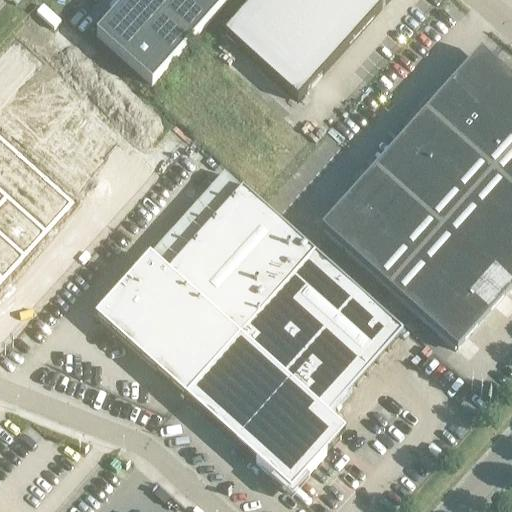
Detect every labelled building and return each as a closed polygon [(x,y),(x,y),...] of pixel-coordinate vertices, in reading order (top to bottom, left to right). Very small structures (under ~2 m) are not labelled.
[(123,20),(102,43),(153,88),(231,0),(152,0),(148,26),(123,20)] [(298,104),(392,0),(258,0),(224,38),(298,104)] [(41,46),(0,93),(0,294),(140,131),(41,46)] [(511,288),(511,92),(485,68),(473,82),(466,76),(324,235),(455,352),(511,288)] [(150,261),(95,322),(290,496),(345,436),(327,420),(402,337),(242,194),(167,277),(150,261)]
